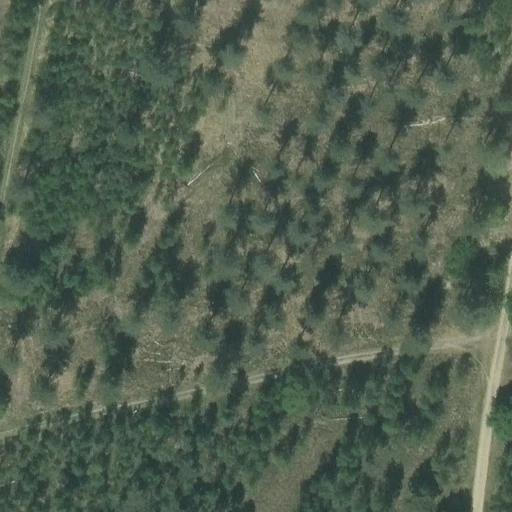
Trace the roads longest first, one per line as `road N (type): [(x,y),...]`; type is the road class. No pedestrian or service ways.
road 1 (track): [(0,438),(511,328)]
road 2 (track): [(511,260),(474,511)]
road 3 (track): [(39,0),(0,218)]
